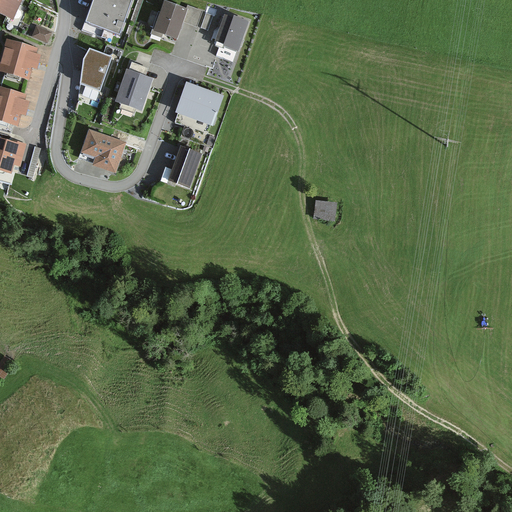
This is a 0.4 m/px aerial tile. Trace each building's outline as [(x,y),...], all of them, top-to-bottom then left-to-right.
[(18,0),(0,0),(0,9),(12,15),(18,0)] [(129,0),(94,0),(87,20),(118,31),(129,0)] [(185,8),(166,2),(157,30),(176,36),(185,8)] [(203,11),(188,5),(182,21),(197,27),(203,11)] [(213,16),(206,13),(201,27),(208,30),(213,16)] [(246,22),(226,15),(216,42),(236,49),(246,22)] [(48,36),(35,30),(31,38),(45,44),(48,36)] [(35,48),(9,41),(1,68),(27,75),(35,48)] [(113,59),(90,52),(84,62),(79,101),(97,108),(113,59)] [(151,79),(128,72),(119,100),(141,108),(151,79)] [(221,96),(188,84),(178,111),(211,123),(221,96)] [(24,96),(0,88),(0,117),(16,122),(24,96)] [(123,143),(89,131),(82,151),(98,156),(96,163),(114,170),(123,143)] [(23,145),(0,138),(0,167),(10,170),(13,161),(18,163),(23,145)] [(190,186),(201,155),(182,148),(171,179),(190,186)] [(34,149),(29,179),(37,180),(42,151),(34,149)] [(335,204),(316,202),(314,216),(333,219),(335,204)] [(15,364),(5,357),(0,363),(0,382),(1,383),(15,364)]
